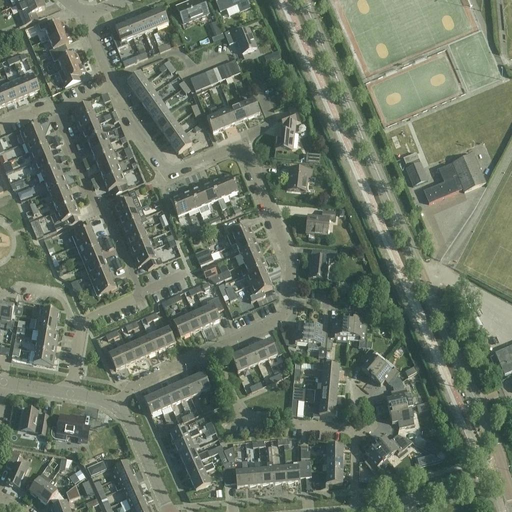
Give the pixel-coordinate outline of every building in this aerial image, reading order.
[(40,0),(31,0),(24,3),(27,10),(19,14),(24,27),(36,22),(33,15),(44,10),(40,0)] [(183,25),(208,15),(201,0),(199,0),(177,9),(183,25)] [(215,0),(220,13),(226,10),(229,17),(249,9),(245,0),(215,0)] [(162,11),(150,16),(156,30),(168,25),(162,11)] [(150,16),(138,20),(144,35),(156,30),(150,16)] [(138,20),(127,25),(133,40),(144,35),(138,20)] [(45,30),(49,41),(67,33),(63,23),(53,27),(51,21),(38,27),(40,32),(45,30)] [(127,25),(115,30),(117,34),(111,36),(117,51),(127,47),(126,43),(133,40),(127,25)] [(242,28),(232,31),(224,35),(229,47),(237,43),(242,56),(256,50),(249,31),(244,33),(242,28)] [(67,33),(49,41),(53,51),(49,52),(52,58),(65,53),(62,47),(72,43),(67,33)] [(173,38),(177,48),(182,46),(178,36),(173,38)] [(161,43),(163,47),(165,53),(171,50),(167,41),(161,43)] [(138,53),(140,57),(142,62),(147,60),(143,50),(138,53)] [(65,53),(52,58),(54,63),(58,62),(62,72),(81,64),(77,54),(67,58),(65,53)] [(163,66),(167,71),(172,68),(168,63),(163,66)] [(234,63),(227,65),(233,78),(239,75),(234,63)] [(81,64),(62,72),(58,74),(65,89),(78,84),(75,78),(85,75),(81,64)] [(227,65),(223,67),(228,80),(233,78),(227,65)] [(223,67),(216,70),(222,83),(228,80),(223,67)] [(172,68),(167,71),(171,76),(175,73),(172,68)] [(216,70),(212,72),(217,84),(222,83),(216,70)] [(212,72),(205,74),(211,87),(217,84),(212,72)] [(205,74),(201,76),(206,89),(211,87),(205,74)] [(126,84),(134,95),(147,85),(139,75),(126,84)] [(32,76),(21,81),(28,98),(39,93),(32,76)] [(201,76),(194,79),(199,92),(206,89),(201,76)] [(199,92),(194,79),(190,81),(195,94),(199,92)] [(21,81),(10,86),(17,102),(28,98),(21,81)] [(178,87),(182,91),(187,88),(183,83),(178,87)] [(147,85),(134,95),(141,105),(154,96),(161,90),(159,87),(152,92),(147,85)] [(10,86),(0,89),(0,93),(6,107),(17,102),(10,86)] [(187,88),(182,91),(186,96),(190,93),(187,88)] [(154,96),(141,105),(148,115),(161,106),(154,96)] [(253,101),(241,106),(247,121),(259,116),(253,101)] [(71,114),(75,124),(94,117),(89,106),(71,114)] [(161,106),(148,115),(156,125),(169,116),(161,106)] [(241,106),(230,111),(236,126),(247,121),(241,106)] [(209,112),(212,118),(206,121),(212,136),(224,131),(218,116),(215,110),(209,112)] [(230,111),(218,116),(224,131),(236,126),(230,111)] [(295,123),(296,123),(293,115),(281,121),(284,128),(284,133),(278,132),(275,150),(292,152),(294,134),(295,123)] [(169,116),(156,125),(163,135),(176,126),(169,116)] [(94,117),(75,124),(79,134),(98,126),(94,117)] [(19,132),(24,145),(43,137),(39,127),(38,127),(36,122),(23,127),(24,130),(19,132)] [(98,126),(79,134),(84,144),(105,135),(102,136),(98,126)] [(176,126),(163,135),(170,145),(183,136),(176,126)] [(105,135),(84,144),(87,143),(91,153),(110,145),(105,135)] [(183,136),(170,145),(178,156),(191,147),(183,136)] [(43,137),(24,145),(28,155),(47,147),(43,137)] [(110,145),(91,153),(95,162),(114,155),(110,145)] [(47,147),(28,155),(32,165),(51,157),(47,147)] [(10,154),(5,157),(7,164),(13,161),(10,154)] [(114,155),(95,162),(99,173),(118,165),(114,155)] [(418,161),(416,155),(403,160),(405,166),(418,161)] [(451,165),(452,166),(463,191),(464,194),(485,185),(473,156),(451,165)] [(51,157),(32,165),(37,175),(40,174),(59,166),(55,167),(51,157)] [(118,165),(99,173),(103,183),(122,175),(118,165)] [(413,188),(427,183),(420,165),(406,171),(413,188)] [(59,166),(40,174),(44,184),(63,176),(59,166)] [(463,191),(452,166),(450,166),(438,172),(443,184),(423,193),(428,206),(458,193),(463,191)] [(311,179),(312,171),(291,169),(289,191),(306,193),(308,178),(311,179)] [(122,175),(103,183),(108,193),(113,191),(115,197),(128,191),(126,185),(122,175)] [(230,175),(220,180),(228,198),(238,194),(230,175)] [(63,176),(44,184),(48,194),(67,186),(63,176)] [(19,183),(23,192),(30,190),(26,180),(19,183)] [(220,180),(210,184),(218,203),(222,212),(227,210),(222,201),(228,198),(220,180)] [(210,184),(200,188),(208,207),(218,203),(210,184)] [(67,186),(48,194),(53,204),(71,196),(67,186)] [(200,188),(190,192),(200,216),(210,212),(208,207),(200,188)] [(190,192),(180,196),(188,215),(198,211),(200,216),(190,192)] [(113,209),(117,219),(135,212),(129,195),(116,201),(118,207),(113,209)] [(71,196),(53,204),(57,214),(75,206),(71,196)] [(188,215),(180,196),(170,200),(178,219),(188,215)] [(75,206),(57,214),(61,224),(64,230),(78,224),(76,218),(79,216),(75,206)] [(233,211),(235,217),(242,214),(239,209),(233,211)] [(135,212),(117,219),(121,229),(139,222),(135,212)] [(328,237),(329,222),(334,222),(335,214),(323,213),(323,220),(308,218),(307,235),(328,237)] [(151,217),(139,222),(121,229),(125,239),(144,232),(141,226),(153,221),(151,217)] [(88,224),(73,230),(76,236),(72,237),(76,248),(95,240),(88,224)] [(41,236),(46,234),(43,225),(38,227),(41,236)] [(240,226),(227,231),(229,237),(227,238),(231,248),(236,246),(254,238),(250,228),(243,231),(240,226)] [(144,232),(125,239),(129,249),(148,242),(144,232)] [(166,246),(174,242),(172,238),(164,241),(166,246)] [(254,238),(236,246),(240,256),(259,249),(254,238)] [(95,240),(76,248),(81,258),(99,250),(95,240)] [(148,242),(129,249),(133,259),(152,252),(148,242)] [(259,249),(240,256),(244,266),(263,259),(259,249)] [(99,250),(81,258),(85,268),(103,260),(99,250)] [(195,256),(197,262),(210,257),(208,250),(195,256)] [(152,252),(133,259),(138,270),(145,267),(147,273),(163,266),(161,260),(156,262),(152,252)] [(337,260),(337,253),(322,252),(321,258),(311,257),(308,279),(328,281),(330,259),(337,260)] [(213,263),(210,257),(197,262),(200,268),(213,263)] [(263,259),(244,266),(246,271),(241,273),(243,278),(245,277),(248,276),(264,270),(267,268),(263,259)] [(103,260),(85,268),(89,278),(107,270),(103,260)] [(219,269),(222,275),(228,273),(225,266),(219,269)] [(202,272),(205,280),(216,276),(213,267),(202,272)] [(107,270),(89,278),(93,288),(111,280),(107,270)] [(248,276),(245,277),(249,287),(268,280),(264,270),(248,276)] [(231,279),(228,273),(222,275),(209,280),(215,286),(225,282),(231,279)] [(111,280),(93,288),(97,298),(116,290),(111,280)] [(268,280),(249,287),(253,297),(250,298),(252,304),(266,298),(264,293),(272,290),(268,280)] [(77,282),(70,285),(74,295),(82,292),(77,282)] [(222,299),(234,294),(232,289),(226,291),(223,286),(218,288),(222,299)] [(234,294),(228,297),(230,303),(237,300),(234,294)] [(209,309),(203,311),(210,327),(221,322),(217,314),(224,311),(219,299),(207,304),(209,309)] [(3,305),(0,323),(0,324),(11,327),(14,307),(3,305)] [(39,311),(37,321),(57,325),(59,314),(39,311)] [(203,311),(194,315),(201,331),(210,327),(203,311)] [(156,315),(150,317),(153,322),(154,326),(160,324),(156,315)] [(194,315),(184,320),(191,336),(201,331),(194,315)] [(191,336),(184,320),(182,320),(181,318),(177,320),(178,322),(174,324),(181,340),(191,336)] [(336,337),(348,338),(349,320),(337,319),(336,325),(330,324),(329,340),(336,340),(336,337)] [(349,320),(348,338),(359,339),(359,342),(360,342),(359,349),(366,349),(368,327),(362,327),(362,321),(349,320)] [(37,321),(36,331),(59,336),(59,335),(55,335),(57,325),(37,321)] [(290,335),(285,335),(285,334),(282,336),(286,347),(289,347),(297,348),(297,344),(308,345),(310,327),(297,326),(296,332),(290,332),(290,335)] [(310,327),(308,345),(308,351),(320,352),(320,349),(328,350),(328,341),(327,341),(328,334),(322,334),(322,328),(310,327)] [(169,330),(158,334),(165,350),(176,346),(169,330)] [(59,336),(36,331),(36,332),(39,332),(37,343),(57,346),(59,336)] [(158,334),(149,339),(155,354),(165,350),(158,334)] [(149,339),(139,343),(146,359),(155,354),(149,339)] [(270,341),(260,346),(267,361),(277,357),(277,358),(282,356),(276,344),(272,346),(270,341)] [(37,343),(35,354),(55,357),(57,346),(37,343)] [(139,343),(129,347),(136,363),(146,359),(139,343)] [(260,346),(250,350),(257,366),(267,361),(260,346)] [(511,372),(511,346),(495,354),(504,376),(511,372)] [(129,347),(119,352),(126,368),(136,363),(129,347)] [(250,350),(240,355),(247,370),(257,366),(250,350)] [(361,371),(371,379),(383,365),(374,358),(376,355),(370,351),(360,362),(365,366),(361,371)] [(126,368),(119,352),(109,356),(116,372),(126,368)] [(55,357),(35,354),(33,365),(53,368),(55,357)] [(247,370),(240,355),(230,359),(237,375),(247,370)] [(383,365),(371,379),(381,387),(385,383),(389,386),(399,374),(393,369),(391,372),(383,365)] [(318,379),(338,381),(339,368),(314,366),(313,371),(323,372),(322,379),(318,379)] [(204,375),(193,380),(200,395),(211,391),(204,375)] [(315,392),(337,394),(338,381),(318,379),(318,385),(322,385),(321,392),(315,392)] [(193,380),(184,384),(191,400),(200,395),(193,380)] [(184,384),(174,388),(181,404),(191,400),(184,384)] [(174,388),(164,393),(171,408),(181,404),(174,388)] [(386,400),(389,412),(407,409),(406,403),(408,402),(407,397),(408,397),(406,389),(391,393),(393,398),(386,400)] [(315,392),(314,404),(336,406),(337,394),(315,392)] [(164,393),(154,397),(161,413),(171,408),(164,393)] [(161,413),(154,397),(143,402),(151,417),(161,413)] [(336,406),(314,404),(313,419),(319,419),(320,417),(335,419),(336,406)] [(407,409),(389,412),(392,425),(398,424),(400,429),(414,426),(413,419),(409,419),(407,409)] [(45,438),(48,419),(38,417),(38,414),(25,412),(21,432),(39,435),(38,437),(45,438)] [(86,445),(89,428),(82,427),(84,420),(76,419),(75,420),(61,418),(58,435),(80,439),(79,443),(86,445)] [(170,435),(175,446),(190,440),(200,436),(197,430),(187,434),(185,428),(170,435)] [(385,439),(375,447),(387,461),(396,453),(398,456),(404,451),(412,445),(398,437),(394,439),(389,443),(385,439)] [(190,440),(175,446),(181,458),(195,452),(199,450),(197,445),(193,447),(190,440)] [(442,447),(427,441),(423,449),(437,457),(442,447)] [(387,461),(375,447),(365,455),(369,460),(365,464),(374,475),(380,470),(378,468),(387,461)] [(195,452),(181,458),(186,470),(200,463),(210,459),(218,455),(223,453),(221,448),(208,454),(208,453),(198,457),(195,452)] [(310,461),(310,453),(306,453),(307,448),(301,448),(300,461),(310,461)] [(327,448),(326,461),(342,461),(343,448),(327,448)] [(223,453),(218,455),(221,461),(226,458),(228,465),(231,464),(234,462),(233,449),(224,453),(223,453)] [(267,471),(260,471),(262,487),(274,486),(273,470),(271,450),(266,450),(267,471)] [(19,490),(28,471),(16,466),(20,456),(13,453),(6,468),(12,471),(6,484),(19,490)] [(326,461),(326,474),(342,474),(342,461),(326,461)] [(103,462),(87,469),(91,477),(106,470),(103,462)] [(112,470),(117,481),(133,474),(128,463),(112,470)] [(200,463),(186,470),(191,481),(205,475),(215,470),(213,465),(203,469),(200,463)] [(247,463),(246,464),(249,488),(262,487),(260,471),(260,465),(255,465),(255,472),(247,472),(247,463)] [(223,467),(224,470),(225,486),(230,486),(229,470),(231,470),(231,464),(228,465),(223,467)] [(229,470),(230,486),(236,485),(236,489),(249,488),(246,464),(241,464),(242,473),(235,473),(234,469),(231,470),(229,470)] [(294,468),(285,469),(287,485),(299,484),(299,480),(298,464),(293,465),(294,468)] [(304,464),(298,464),(299,480),(306,479),(304,464)] [(285,469),(273,470),(274,486),(287,485),(285,469)] [(133,474),(117,481),(122,491),(137,484),(133,474)] [(326,474),(326,486),(322,486),(322,491),(328,491),(328,486),(342,486),(342,474),(326,474)] [(205,475),(191,481),(196,493),(213,485),(211,479),(208,481),(205,475)] [(29,494),(38,500),(48,486),(39,480),(29,494)] [(89,482),(83,485),(89,499),(95,496),(89,482)] [(137,484),(122,491),(126,501),(142,494),(137,484)] [(48,486),(38,500),(47,507),(57,493),(48,486)] [(76,487),(66,495),(69,503),(80,498),(76,487)] [(142,494),(126,501),(131,511),(147,504),(142,494)] [(86,506),(88,511),(98,506),(96,501),(86,506)] [(50,510),(50,511),(69,511),(66,503),(50,510)]
